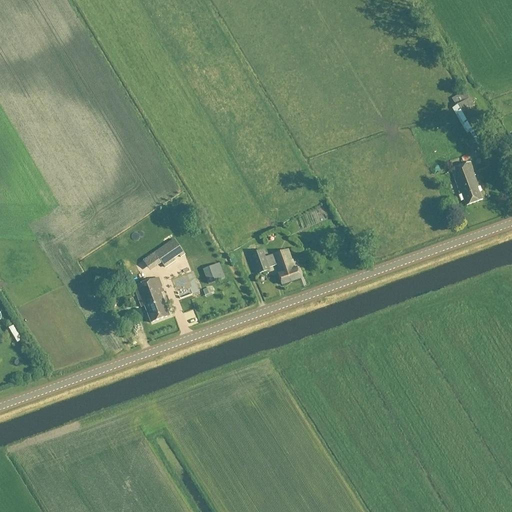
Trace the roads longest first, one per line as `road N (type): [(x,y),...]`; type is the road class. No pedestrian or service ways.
road 1 (unclassified): [(0,409),(511,225)]
road 2 (track): [(511,157),(416,0)]
